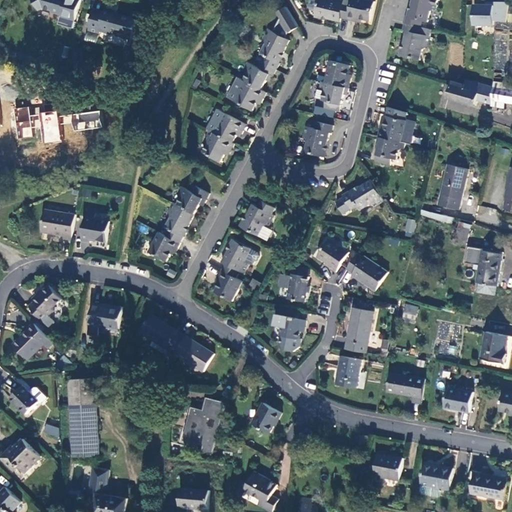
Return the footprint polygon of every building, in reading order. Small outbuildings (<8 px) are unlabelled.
[(34,0),(40,10),(44,8),(53,10),(53,11),(62,14),(61,17),(76,21),(82,0),(80,0),(34,0)] [(322,0),(320,14),(344,20),(345,17),(352,18),(355,0),(322,0)] [(379,0),(378,0),(355,0),(352,18),(364,21),(365,17),(374,20),(379,0)] [(409,21),(425,26),(427,19),(432,20),(435,9),(438,8),(440,8),(441,0),(415,0),(412,15),(410,14),(409,21)] [(511,4),(479,1),(477,23),(510,26),(511,4)] [(269,54),(267,59),(281,67),(283,61),(294,39),(290,36),(292,31),(304,24),(291,5),(282,11),(284,17),(277,29),(273,27),(268,36),(270,42),(265,51),(269,54)] [(101,29),(133,38),(138,20),(95,8),(90,26),(101,29)] [(437,28),(425,26),(409,21),(407,29),(410,29),(404,53),(424,58),(426,48),(429,46),(432,47),(437,28)] [(85,49),(75,46),(70,61),(81,64),(85,49)] [(254,69),(249,77),(267,87),(272,78),(275,80),(281,67),(267,59),(264,65),(254,60),(251,64),(254,69)] [(335,59),(330,80),(353,85),(356,72),(353,72),(354,63),(335,59)] [(244,75),(233,95),(258,108),(262,101),(265,102),(271,90),(267,87),(249,77),(244,75)] [(497,85),(469,78),(467,84),(455,79),(451,95),(479,104),(481,98),(495,102),(497,85)] [(330,106),(344,109),(348,91),(351,93),(353,85),(330,80),(326,79),(325,84),(329,88),(327,98),(331,99),(330,106)] [(511,80),(497,80),(497,85),(495,102),(495,103),(506,106),(508,100),(511,100),(511,80)] [(412,111),(392,104),(389,122),(385,122),(382,134),(408,141),(414,142),(418,122),(416,119),(410,118),(412,111)] [(32,128),(36,128),(37,108),(17,107),(16,137),(32,137),(32,128)] [(40,112),(42,143),(59,142),(58,111),(40,112)] [(71,113),(72,131),(101,128),(100,111),(71,113)] [(231,111),(220,130),(238,140),(242,132),(245,134),(251,122),(231,111)] [(311,140),(310,148),(329,154),(334,129),(336,130),(337,123),(323,120),(321,127),(311,124),(309,136),(311,140)] [(212,142),(208,149),(225,159),(230,151),(233,153),(240,141),(238,140),(220,130),(219,129),(217,133),(213,131),(211,136),(212,142)] [(408,141),(382,134),(381,141),(383,142),(379,160),(394,163),(396,156),(400,157),(403,149),(407,146),(408,141)] [(461,206),(472,168),(455,163),(444,201),(461,206)] [(388,198),(375,177),(347,193),(348,195),(341,199),(347,211),(355,207),(361,203),(363,207),(373,202),(378,204),(388,198)] [(87,180),(85,188),(93,190),(94,182),(87,180)] [(186,193),(182,200),(200,210),(204,201),(208,203),(215,191),(200,182),(197,189),(186,183),(185,188),(186,193)] [(182,200),(178,198),(173,209),(176,213),(170,224),(181,230),(179,236),(186,239),(192,228),(191,227),(200,210),(182,200)] [(257,200),(245,224),(263,234),(268,224),(273,223),(279,212),(277,211),(279,205),(266,198),(263,203),(257,200)] [(52,206),(48,227),(69,231),(69,235),(77,237),(81,212),(52,206)] [(102,210),(93,209),(88,239),(98,241),(98,236),(114,238),(116,219),(102,216),(102,210)] [(452,224),(454,218),(422,209),(421,215),(452,224)] [(457,237),(468,241),(473,226),(462,223),(457,237)] [(407,225),(405,233),(416,236),(417,227),(407,225)] [(164,228),(154,248),(172,258),(176,251),(179,252),(186,239),(179,236),(164,228)] [(229,261),(226,266),(241,274),(244,269),(248,271),(253,258),(256,260),(261,256),(263,249),(239,235),(226,259),(229,261)] [(352,250),(333,237),(322,254),(341,266),(352,250)] [(505,251),(485,247),(485,246),(471,243),(469,260),(483,262),(480,279),(481,280),(500,283),(505,251)] [(391,269),(362,252),(350,270),(380,287),(391,269)] [(218,289),(237,297),(248,278),(226,266),(221,279),(222,284),(218,289)] [(286,271),(284,283),(294,286),(292,295),(310,298),(314,274),(298,270),(296,274),(286,271)] [(255,290),(260,282),(252,278),(248,286),(255,290)] [(499,292),(500,283),(481,280),(480,289),(499,292)] [(54,281),(33,299),(46,314),(67,296),(54,281)] [(262,292),(261,299),(268,301),(269,293),(262,292)] [(98,300),(93,327),(102,331),(104,321),(123,324),(127,303),(114,299),(114,304),(98,300)] [(405,317),(418,319),(421,301),(408,299),(405,317)] [(348,344),(369,348),(377,308),(355,304),(348,344)] [(178,349),(190,332),(158,309),(141,332),(174,355),(178,349)] [(311,317),(288,312),(285,332),(287,333),(285,340),(289,345),(300,347),(305,343),(306,335),(303,335),(306,325),(310,325),(311,317)] [(58,338),(38,317),(18,339),(33,353),(47,338),(53,343),(58,338)] [(511,334),(489,330),(484,355),(507,360),(511,337),(511,334)] [(218,351),(190,332),(178,349),(206,368),(218,351)] [(455,355),(456,347),(447,345),(446,353),(455,355)] [(79,360),(70,349),(63,363),(79,360)] [(345,354),(340,381),(362,385),(366,358),(345,354)] [(428,375),(395,369),(391,391),(423,397),(428,375)] [(101,374),(75,376),(77,401),(103,399),(101,374)] [(30,381),(17,393),(31,409),(45,398),(30,381)] [(454,381),(449,403),(472,408),(477,387),(454,381)] [(193,387),(179,383),(176,396),(190,400),(193,387)] [(511,391),(505,390),(502,407),(511,409),(511,391)] [(199,450),(214,454),(226,403),(207,399),(204,413),(190,410),(183,437),(201,441),(199,450)] [(268,399),(256,419),(275,429),(286,409),(268,399)] [(78,452),(104,451),(101,401),(76,403),(78,452)] [(44,435),(59,436),(60,426),(45,425),(44,435)] [(371,434),(361,433),(361,445),(371,445),(371,434)] [(18,441),(7,453),(17,463),(23,458),(31,465),(39,456),(40,457),(47,451),(30,434),(21,443),(18,441)] [(381,449),(377,471),(401,475),(405,453),(381,449)] [(429,460),(423,489),(444,493),(445,485),(450,463),(429,460)] [(99,463),(94,488),(102,489),(111,491),(115,466),(99,463)] [(450,463),(445,485),(452,486),(457,465),(450,463)] [(270,473),(259,468),(247,489),(268,500),(264,507),(274,511),(281,499),(274,495),(279,485),(267,478),(270,473)] [(478,468),(475,488),(507,494),(511,474),(478,468)] [(12,482),(0,493),(0,505),(6,511),(19,511),(21,510),(17,507),(27,496),(12,482)] [(186,482),(184,502),(212,505),(214,485),(186,482)] [(111,491),(102,489),(98,511),(128,511),(132,494),(111,491)] [(307,493),(303,511),(330,511),(321,510),(321,500),(315,499),(315,495),(307,493)]
